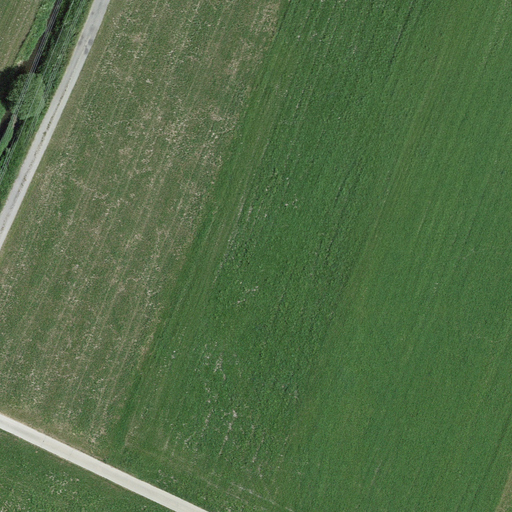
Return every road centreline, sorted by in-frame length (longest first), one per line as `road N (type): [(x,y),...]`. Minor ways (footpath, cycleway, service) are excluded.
road 1 (track): [(105,0),(0,251)]
road 2 (track): [(0,422),(189,511)]
